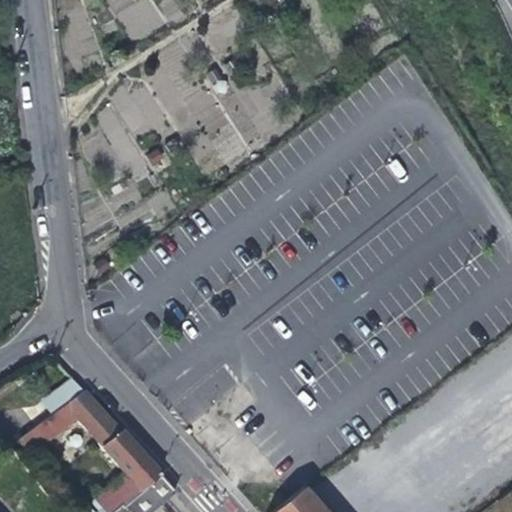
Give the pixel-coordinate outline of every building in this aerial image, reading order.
[(82,394),(73,383),(31,414),(39,425),(82,394)] [(78,420),(101,449),(119,434),(93,406),(82,394),(39,425),(17,441),(27,456),(78,420)] [(90,503),(97,511),(114,511),(156,477),(138,456),(119,434),(101,449),(123,476),(90,503)] [(156,477),(114,511),(152,511),(161,505),(173,496),(156,477)] [(319,511),(299,489),(295,493),(270,511),(319,511)]
